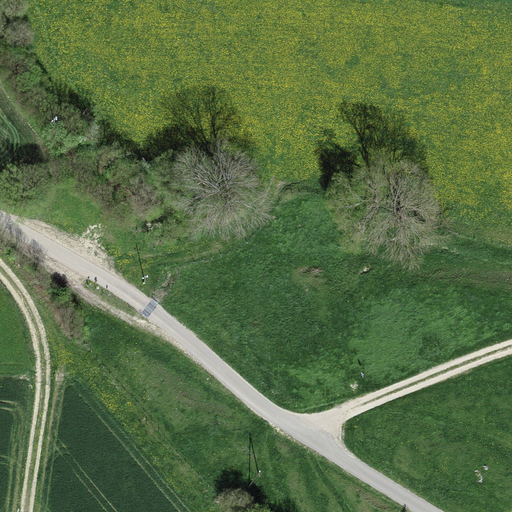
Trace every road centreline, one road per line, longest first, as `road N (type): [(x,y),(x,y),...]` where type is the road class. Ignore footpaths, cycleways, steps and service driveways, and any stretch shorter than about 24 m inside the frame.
road 1 (track): [(148,311),(273,415),(422,511)]
road 2 (track): [(26,511),(40,346),(0,268)]
road 3 (track): [(511,350),(301,435)]
road 4 (unclassified): [(0,224),(148,311)]
